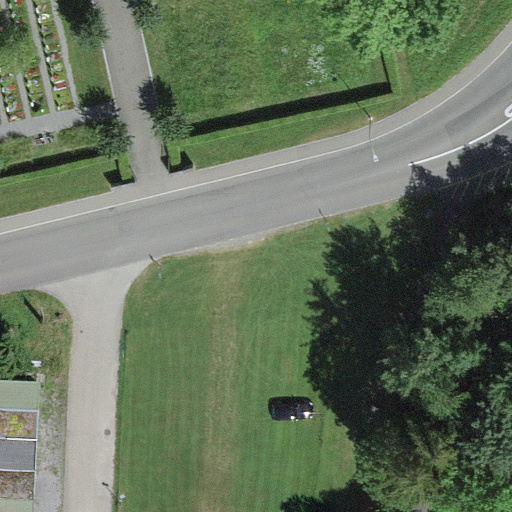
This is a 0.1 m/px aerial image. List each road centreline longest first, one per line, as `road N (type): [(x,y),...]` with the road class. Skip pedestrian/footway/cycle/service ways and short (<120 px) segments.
road 1 (unclassified): [(0,266),(443,154),(511,115)]
road 2 (track): [(448,511),(401,482),(387,447),(386,412),(444,254),(454,187),(443,154)]
